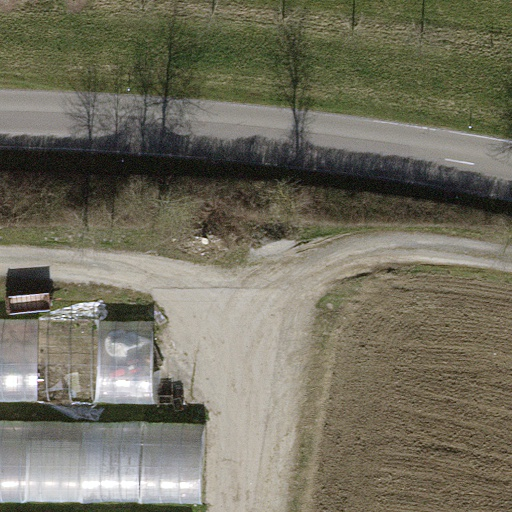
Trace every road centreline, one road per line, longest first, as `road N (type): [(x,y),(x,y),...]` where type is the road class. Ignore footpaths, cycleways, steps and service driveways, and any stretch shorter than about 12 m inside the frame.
road 1 (unclassified): [(0,122),(185,127),(511,171)]
road 2 (track): [(282,511),(327,256),(474,246),(511,253)]
road 3 (track): [(327,256),(179,263),(0,257)]
